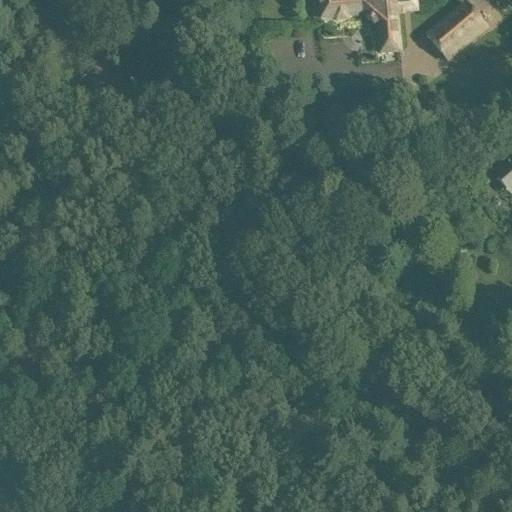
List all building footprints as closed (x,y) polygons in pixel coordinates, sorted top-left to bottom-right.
[(319,0),(321,21),(333,20),(337,23),(347,22),(349,19),(369,17),(368,18),(377,25),(378,25),(381,56),(400,54),(396,9),(412,7),(410,0),(319,0)] [(511,9),(511,0),(503,0),(511,10),(511,9)] [(424,33),(444,61),(487,30),(467,2),(424,33)] [(316,76),(315,36),(278,38),(279,78),(316,76)] [(511,158),(492,177),(511,197),(511,195),(511,158)]
